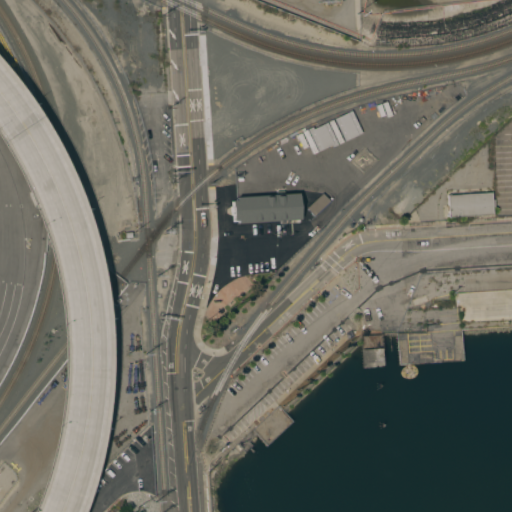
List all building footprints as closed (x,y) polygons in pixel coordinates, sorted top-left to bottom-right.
[(334,116),(341,141),(362,134),(354,110),(334,116)] [(335,144),(326,122),(307,130),(316,152),(335,144)] [(448,210),(446,211),(446,206),(448,206),(447,192),(452,191),(452,189),(489,186),(490,192),(491,192),(491,199),(493,199),(494,207),(492,207),(492,214),(448,217),(448,210)] [(321,191),(330,201),(315,216),(305,207),(321,191)] [(298,193),(300,219),(237,223),(237,220),(232,220),(231,200),(235,200),(235,197),(298,193)] [(381,348),(382,365),(379,365),(379,366),(362,367),(360,349),(381,348)]
